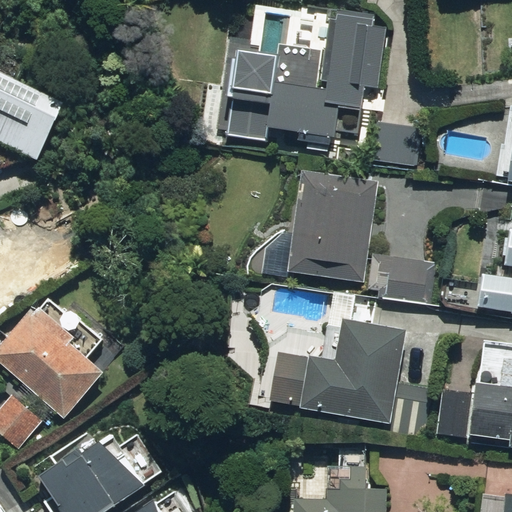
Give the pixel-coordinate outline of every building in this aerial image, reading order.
[(338,12),(328,89),(279,83),(282,56),(244,51),(239,91),(277,95),(273,126),(333,133),(336,108),(376,113),(379,96),(388,97),(396,32),(383,30),(385,18),(338,12)] [(0,69),(0,140),(42,161),(70,104),(0,69)] [(511,108),(508,108),(500,176),(511,177),(511,108)] [(423,130),(380,126),(377,161),(419,165),(423,130)] [(376,182),(304,175),(295,269),(367,276),(376,182)] [(511,237),(510,267),(511,266),(511,277),(483,274),(482,308),(511,311),(511,237)] [(0,238),(0,296),(12,287),(5,279),(22,265),(0,238)] [(426,259),(378,255),(375,293),(423,297),(426,259)] [(40,302),(0,349),(0,356),(71,416),(110,371),(74,341),(79,335),(40,302)] [(393,428),(412,329),(351,317),(343,364),(280,352),(270,405),(393,428)] [(476,393),(445,388),(438,433),(511,443),(511,452),(511,451),(511,386),(478,381),(476,393)] [(42,421),(12,395),(0,409),(0,426),(21,445),(42,421)] [(89,452),(86,448),(43,475),(66,511),(115,511),(153,488),(118,433),(89,452)] [(371,466),(331,466),(330,499),(298,498),(297,511),(388,511),(389,489),(371,488),(371,466)] [(511,511),(511,495),(486,494),(484,511),(511,511)] [(168,511),(161,500),(142,511),(168,511)]
